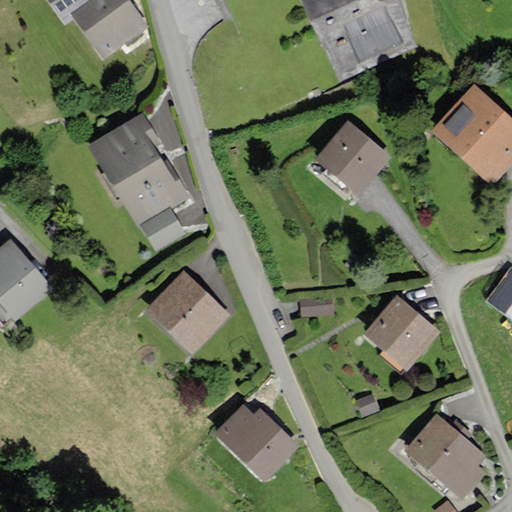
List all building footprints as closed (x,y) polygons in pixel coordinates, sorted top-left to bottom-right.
[(125,0),(77,0),(70,5),(106,54),(144,27),(125,0)] [(305,0),(342,77),(415,43),(394,0),(305,0)] [(511,123),(473,89),(434,133),(490,183),(511,157),(511,123)] [(142,117),(94,147),(140,221),(183,195),(151,143),(156,139),(142,117)] [(350,126),(321,158),(359,190),(387,158),(350,126)] [(0,299),(16,319),(51,290),(10,241),(0,249),(0,299)] [(511,270),(489,301),(511,318),(511,270)] [(184,276),(151,311),(194,350),(226,316),(184,276)] [(397,300),(368,333),(406,367),(436,333),(397,300)] [(243,408),(219,432),(263,476),(295,444),(259,409),(252,416),(243,408)] [(439,418),(411,450),(462,496),(483,473),(474,466),(482,457),(439,418)] [(454,511),(448,503),(437,511),(454,511)]
